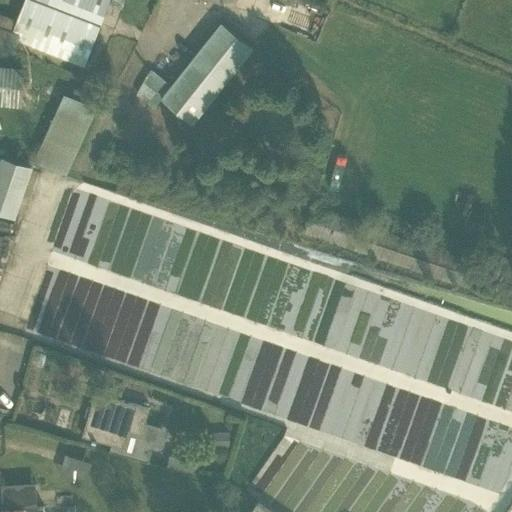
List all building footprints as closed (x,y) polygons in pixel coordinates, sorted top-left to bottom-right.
[(25,0),(18,20),(3,13),(0,20),(0,46),(13,51),(19,37),(87,62),(110,0),(25,0)] [(171,84),(162,96),(194,121),(252,45),(220,20),(171,84)] [(0,65),(0,104),(22,107),(25,67),(0,65)] [(162,96),(171,84),(150,68),(137,93),(154,105),(162,96)] [(68,174),(94,103),(62,91),(35,162),(68,174)] [(109,148),(101,168),(124,177),(119,188),(140,197),(153,162),(130,153),(129,156),(109,148)] [(3,156),(0,165),(0,212),(14,217),(32,166),(3,156)] [(476,219),(484,199),(472,195),(465,215),(476,219)] [(313,205),(304,230),(493,295),(501,269),(313,205)] [(83,435),(92,438),(92,441),(96,442),(97,440),(124,447),(122,455),(134,459),(149,408),(95,392),(83,435)] [(219,432),(219,445),(230,446),(230,432),(219,432)] [(161,463),(165,445),(154,443),(151,461),(161,463)] [(170,453),(167,466),(195,472),(198,460),(170,453)] [(511,511),(511,502),(505,511),(271,511),(257,502),(250,511),(511,511)]
